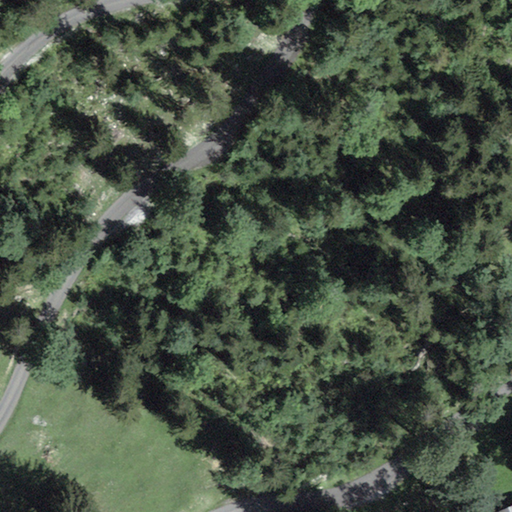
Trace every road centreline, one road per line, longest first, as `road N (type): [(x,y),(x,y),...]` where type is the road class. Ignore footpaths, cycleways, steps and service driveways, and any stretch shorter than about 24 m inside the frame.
road 1 (unclassified): [(316,0),(219,139),(125,201),(100,227),(30,349),(0,422)]
road 2 (unclassified): [(218,511),(368,489),(511,379)]
road 3 (unclassified): [(0,76),(73,12),(118,0)]
